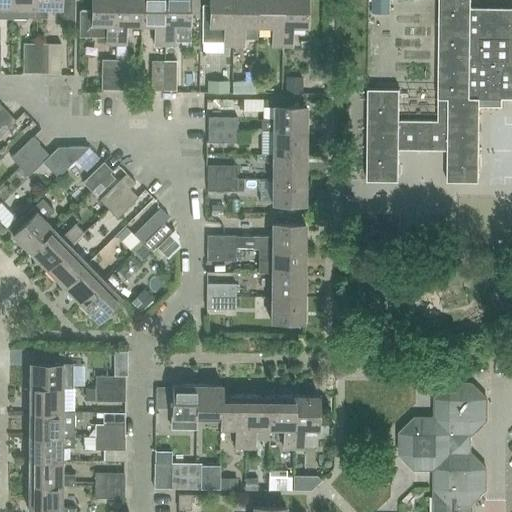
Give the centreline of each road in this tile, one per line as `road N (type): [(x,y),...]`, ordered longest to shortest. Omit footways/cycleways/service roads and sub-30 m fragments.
road 1 (residential): [(138,511),(139,347),(189,290),(190,189),(126,131),(60,131),(18,87),(0,87)]
road 2 (residential): [(495,511),(495,436),(511,390)]
